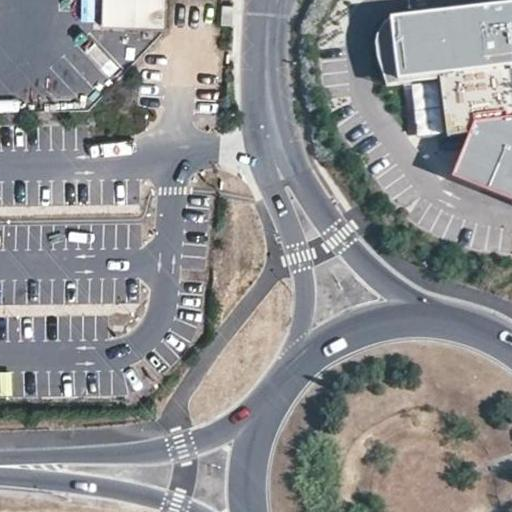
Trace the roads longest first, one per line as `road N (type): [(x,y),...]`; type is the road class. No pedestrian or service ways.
road 1 (primary): [(265,407),(174,448),(0,448)]
road 2 (residential): [(422,316),(341,235),(275,148)]
road 3 (residential): [(275,148),(276,186),(301,258),(296,365)]
road 4 (primary): [(0,477),(100,485),(191,511)]
road 5 (residential): [(275,148),(265,48),(270,0)]
road 6 (primary): [(422,316),(343,334),(296,365)]
